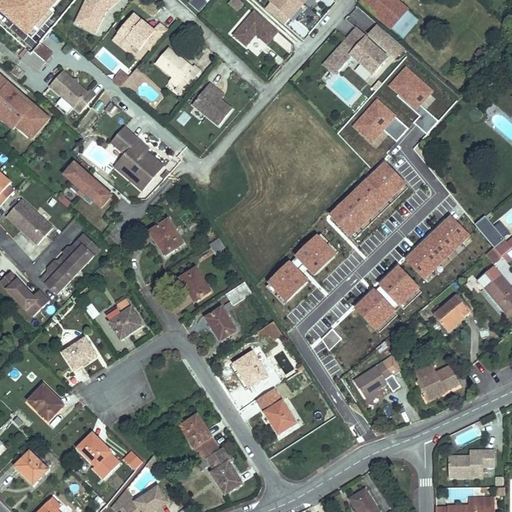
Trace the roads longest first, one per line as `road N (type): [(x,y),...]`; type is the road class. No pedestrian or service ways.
road 1 (residential): [(286,500),(177,339),(124,368),(113,402)]
road 2 (residential): [(351,0),(215,156),(192,157)]
road 3 (residential): [(286,500),(423,433)]
